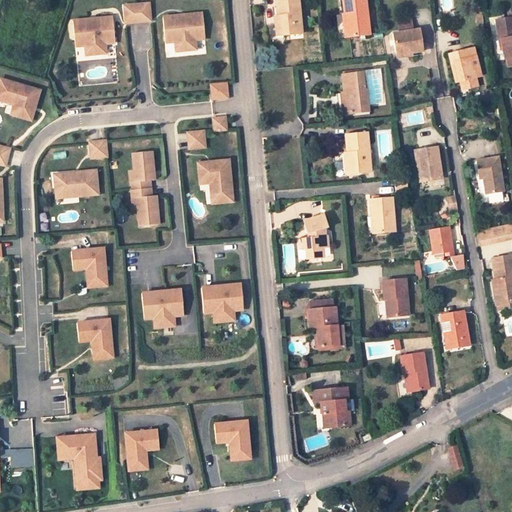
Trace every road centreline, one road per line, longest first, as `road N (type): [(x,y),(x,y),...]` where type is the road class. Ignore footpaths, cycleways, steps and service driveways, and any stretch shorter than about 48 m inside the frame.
road 1 (residential): [(32,400),(27,168),(49,131),(169,116)]
road 2 (residential): [(248,110),(286,488)]
road 3 (unclassified): [(511,388),(341,472),(286,488)]
road 4 (residential): [(169,116),(179,255),(148,258)]
